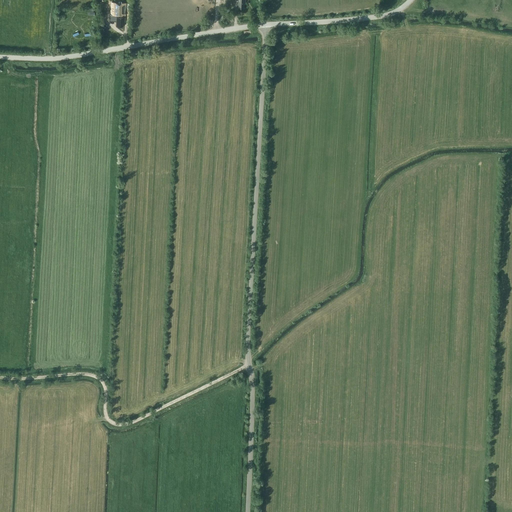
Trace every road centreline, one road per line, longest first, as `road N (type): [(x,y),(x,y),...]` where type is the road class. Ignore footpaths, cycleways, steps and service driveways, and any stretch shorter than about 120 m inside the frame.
road 1 (unclassified): [(245,511),(248,288),(266,24)]
road 2 (track): [(247,366),(126,424),(106,414),(99,377),(0,376)]
road 3 (unclassified): [(0,56),(55,58),(266,24)]
road 4 (unclassified): [(266,24),(378,16),(410,0)]
